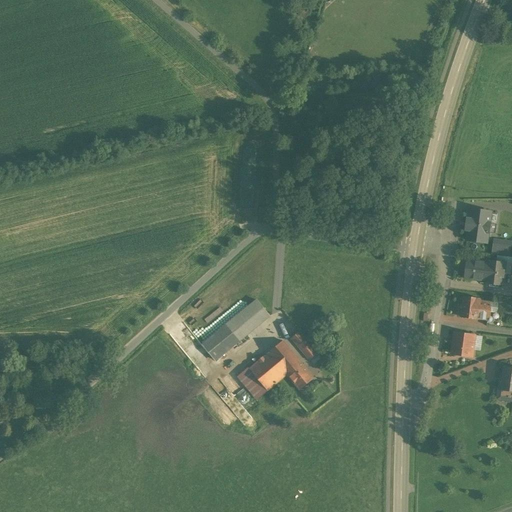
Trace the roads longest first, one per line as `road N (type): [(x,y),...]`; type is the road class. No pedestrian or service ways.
road 1 (tertiary): [(401,511),(415,245),(439,133),(484,0)]
road 2 (unclassified): [(276,221),(274,109),(157,0)]
